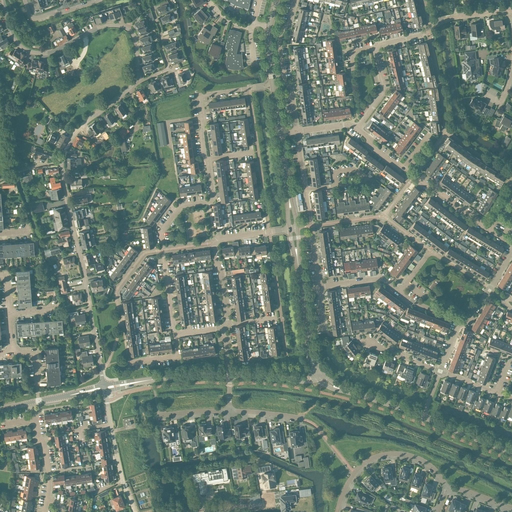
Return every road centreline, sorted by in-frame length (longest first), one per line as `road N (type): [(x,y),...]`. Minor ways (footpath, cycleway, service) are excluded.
road 1 (residential): [(103,385),(62,158),(80,125),(134,83)]
road 2 (residential): [(134,83),(135,42),(126,28),(104,25),(34,52),(13,37),(2,0)]
road 3 (residential): [(174,334),(160,232),(181,205),(210,200),(207,159)]
road 4 (residential): [(228,324),(213,242),(289,228)]
road 5 (residential): [(448,487),(422,460),(375,456),(354,473),(337,511)]
road 6 (residential): [(296,131),(278,46),(294,0)]
road 7 (residential): [(104,391),(134,511)]
road 8 (residential): [(511,246),(413,175)]
